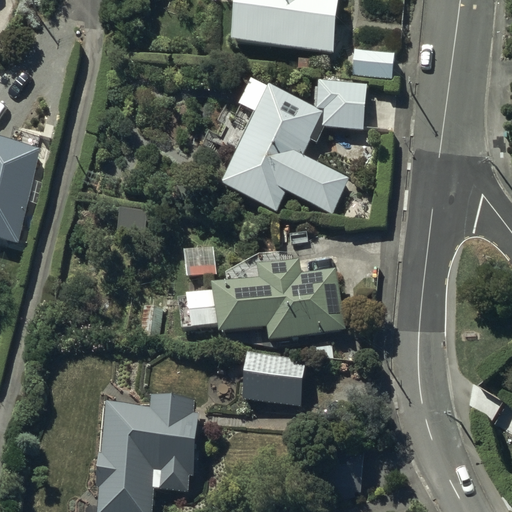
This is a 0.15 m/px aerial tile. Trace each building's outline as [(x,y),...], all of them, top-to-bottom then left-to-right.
[(336,55),(341,0),(230,0),(227,46),(336,55)] [(395,59),(355,57),(354,85),(393,87),(395,59)] [(368,92),(319,90),(318,119),(325,119),(325,137),(366,138),(366,134),(392,135),(393,106),(380,106),(380,100),(368,100),(368,92)] [(251,93),(239,120),(256,127),(225,198),(278,221),(287,202),(333,223),(350,186),(304,165),(324,121),(318,119),(271,98),(270,101),(251,93)] [(40,164),(0,154),(0,252),(18,257),(40,164)] [(346,329),(337,265),(303,271),(301,256),(259,262),(261,276),(214,283),(215,292),(189,295),(193,324),(217,321),(219,334),(267,327),(269,340),(346,329)] [(302,405),(308,357),(247,350),(241,398),(302,405)] [(152,425),(108,422),(105,475),(101,475),(99,507),(101,508),(101,511),(153,511),(154,499),(189,501),(190,485),(194,485),(194,481),(201,481),(202,462),(199,461),(201,424),(194,424),(195,413),(153,411),(152,425)]
